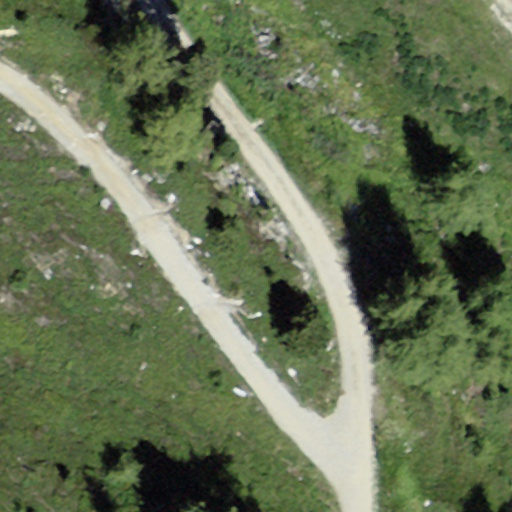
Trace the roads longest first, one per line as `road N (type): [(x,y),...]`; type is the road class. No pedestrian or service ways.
road 1 (track): [(357,511),(346,337),(310,246),(140,0)]
road 2 (track): [(358,502),(81,133),(0,64)]
